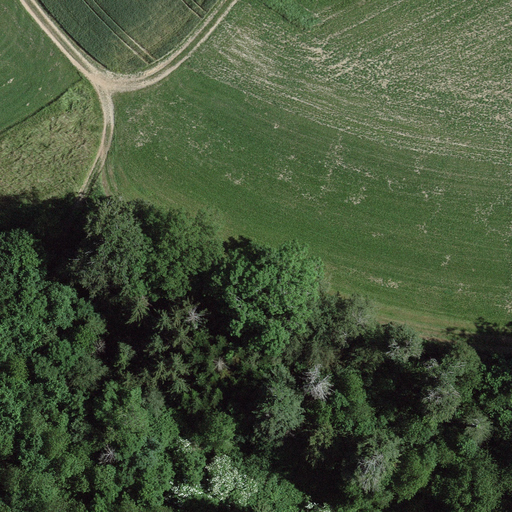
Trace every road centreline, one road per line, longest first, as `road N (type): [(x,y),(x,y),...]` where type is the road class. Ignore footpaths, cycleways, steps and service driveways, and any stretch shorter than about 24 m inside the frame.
road 1 (track): [(0,477),(49,281),(109,137),(100,81),(21,0)]
road 2 (track): [(100,81),(162,74),(231,0)]
